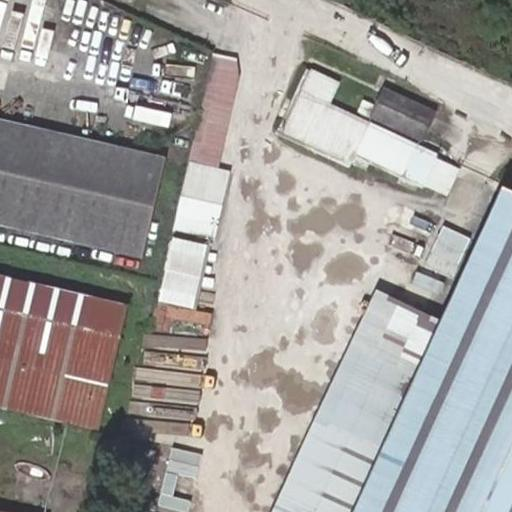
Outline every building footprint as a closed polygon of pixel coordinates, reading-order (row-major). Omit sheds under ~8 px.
[(178,233),(217,240),(230,169),(223,168),(243,62),(211,56),(178,233)] [(335,85),(303,71),(273,137),(337,166),(342,157),(433,199),(446,170),(355,128),(359,120),(325,105),(335,85)] [(385,88),(371,120),(425,143),(438,111),(385,88)] [(0,219),(145,254),(168,156),(0,115),(0,219)] [(511,356),(511,198),(502,194),(442,324),(511,356)] [(169,241),(160,306),(198,312),(207,246),(169,241)] [(134,302),(0,271),(0,401),(107,427),(134,302)] [(388,299),(288,511),(353,511),(386,442),(442,324),(388,299)] [(511,511),(511,356),(442,324),(386,442),(353,511),(511,511)]
